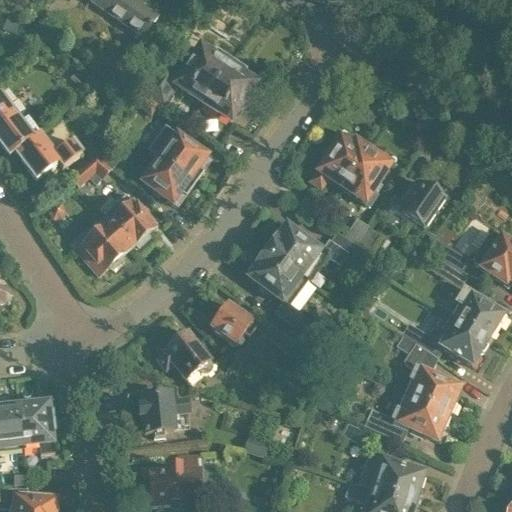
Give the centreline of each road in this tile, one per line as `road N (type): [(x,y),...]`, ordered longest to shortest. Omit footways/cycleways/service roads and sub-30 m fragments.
road 1 (residential): [(76,348),(149,305),(203,255),(349,35)]
road 2 (secondary): [(511,143),(349,35)]
road 3 (residential): [(95,511),(76,348)]
road 4 (residential): [(76,348),(42,270),(0,213)]
road 5 (residential): [(459,511),(511,395)]
